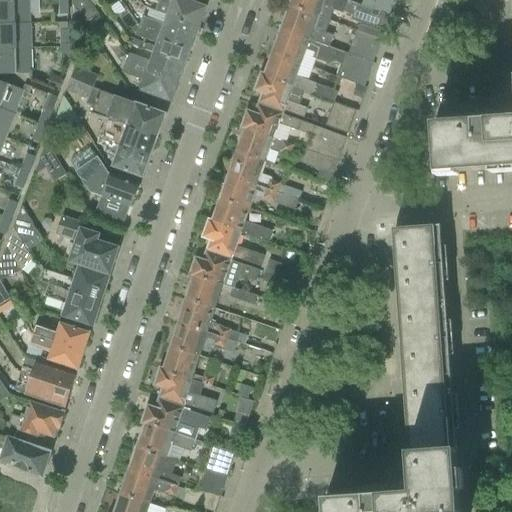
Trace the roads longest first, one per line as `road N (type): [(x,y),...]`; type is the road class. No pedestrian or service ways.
road 1 (residential): [(66,511),(247,0)]
road 2 (residential): [(241,511),(349,208)]
road 3 (residential): [(349,208),(426,0)]
road 4 (residential): [(511,198),(349,208)]
